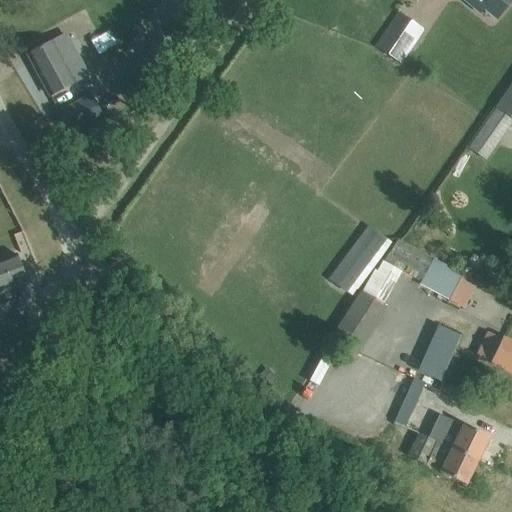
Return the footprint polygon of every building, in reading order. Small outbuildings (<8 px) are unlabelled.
[(465,0),(471,4),(473,0),(474,0),(496,18),(511,0),(465,0)] [(401,64),(424,30),(398,13),(375,47),(401,64)] [(39,50),(28,56),(49,95),(66,85),(71,83),(84,76),(78,65),(68,70),(53,43),(42,49),(41,47),(38,49),(39,50)] [(145,52),(136,66),(159,81),(162,83),(181,56),(163,43),(153,57),(145,52)] [(119,90),(142,105),(159,81),(136,66),(119,90)] [(511,85),(496,108),(511,119),(511,85)] [(98,91),(94,93),(81,101),(58,113),(70,134),(102,117),(97,109),(105,105),(98,91)] [(386,239),(369,225),(329,279),(346,292),(386,239)] [(27,282),(16,254),(0,260),(0,304),(20,297),(16,286),(27,282)] [(360,291),(329,339),(356,356),(387,309),(382,306),(401,272),(382,262),(377,271),(374,270),(361,292),(360,291)] [(511,343),(488,333),(477,356),(511,373),(511,343)] [(437,442),(477,461),(488,437),(462,425),(462,426),(439,415),(428,437),(437,442)] [(428,437),(419,434),(408,457),(427,466),(437,442),(428,437)] [(477,461),(437,442),(427,466),(440,472),(439,473),(465,486),(477,461)]
